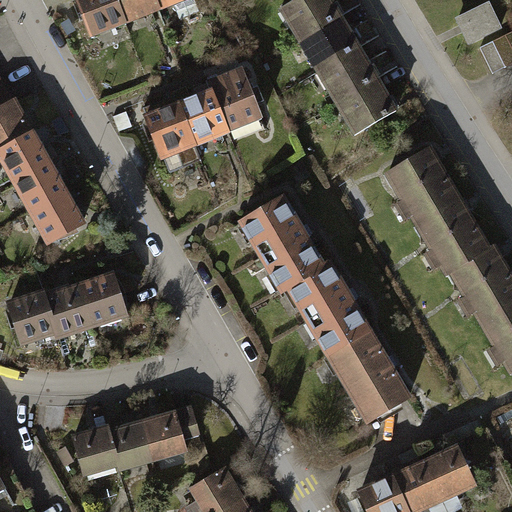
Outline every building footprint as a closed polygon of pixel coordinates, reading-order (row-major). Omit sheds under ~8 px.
[(117,0),(77,0),(93,37),(127,24),(117,0)] [(156,0),(117,0),(127,24),(161,10),(156,0)] [(156,0),(161,10),(187,0),(156,0)] [(342,14),(334,0),(293,0),(281,7),(300,39),(342,14)] [(489,5),(459,19),(471,44),(501,29),(489,5)] [(361,45),(342,14),(300,39),(318,70),(361,45)] [(511,33),(481,48),(493,74),(511,64),(511,33)] [(379,76),(361,45),(318,70),(337,101),(379,76)] [(209,79),(212,87),(228,127),(263,113),(244,65),(209,79)] [(0,105),(13,98),(0,74),(0,105)] [(398,107),(379,76),(337,101),(356,132),(398,107)] [(212,87),(178,101),(194,141),(228,127),(212,87)] [(0,146),(35,128),(17,96),(13,98),(0,105),(0,146)] [(178,101),(143,115),(159,154),(194,141),(178,101)] [(0,146),(0,155),(14,180),(52,159),(35,128),(0,146)] [(462,197),(431,146),(385,174),(416,225),(462,197)] [(14,180),(32,211),(70,190),(52,159),(14,180)] [(32,211),(49,243),(87,221),(70,190),(32,211)] [(326,263),(285,193),(242,219),(282,288),(290,284),(326,263)] [(493,249),(462,197),(416,225),(446,276),(452,273),(493,249)] [(511,306),(511,267),(499,245),(493,249),(452,273),(483,324),(511,306)] [(374,328),(333,259),(326,263),(290,284),(330,354),(374,328)] [(130,319),(115,275),(80,286),(94,331),(130,319)] [(94,331),(80,286),(45,298),(57,335),(59,342),(94,331)] [(45,298),(42,291),(7,302),(22,347),(57,335),(45,298)] [(511,306),(483,324),(511,372),(511,306)] [(414,398),(374,328),(330,354),(370,423),(379,418),(414,398)] [(202,437),(193,407),(143,420),(155,463),(189,453),(186,441),(202,437)] [(155,463),(143,420),(109,430),(119,467),(121,472),(155,463)] [(109,430),(108,425),(74,434),(85,476),(119,467),(109,430)] [(67,463),(74,459),(67,445),(60,448),(67,463)] [(477,485),(458,445),(425,460),(444,500),(477,485)] [(419,511),(444,500),(425,460),(393,475),(410,511),(419,511)] [(226,466),(192,487),(201,501),(189,508),(190,511),(217,511),(244,496),(226,466)] [(0,491),(8,488),(0,472),(0,491)] [(410,511),(393,475),(361,490),(370,511),(410,511)] [(254,511),(244,496),(217,511),(254,511)]
